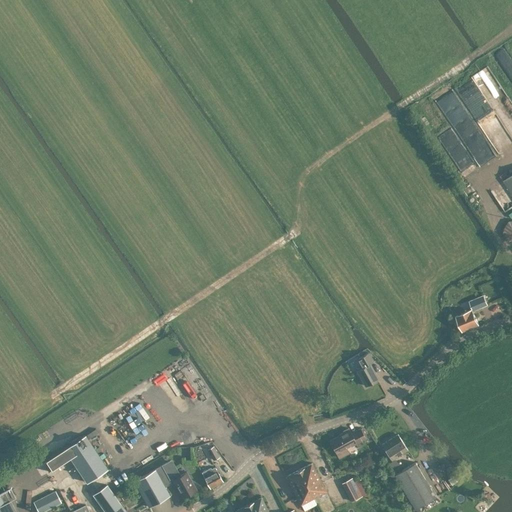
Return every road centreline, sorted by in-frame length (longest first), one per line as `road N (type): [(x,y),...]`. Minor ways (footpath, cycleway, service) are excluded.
road 1 (track): [(52,391),(298,226),(300,168),(511,24)]
road 2 (tertiary): [(183,511),(277,442),(400,393),(480,326),(511,315)]
road 3 (track): [(216,281),(315,424)]
